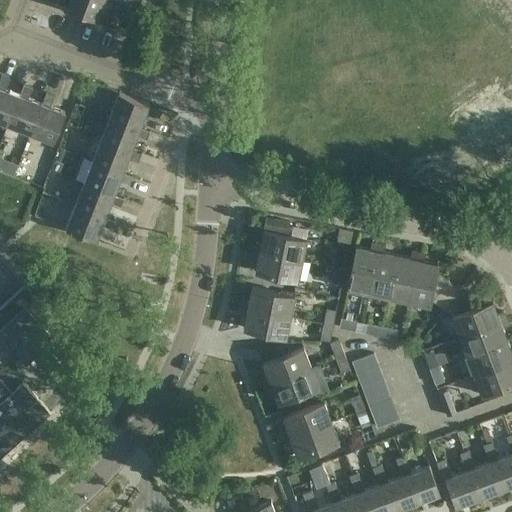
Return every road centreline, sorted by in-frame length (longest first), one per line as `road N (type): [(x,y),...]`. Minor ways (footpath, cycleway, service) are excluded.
road 1 (residential): [(57,511),(124,447),(183,343),(197,294),(209,181)]
road 2 (residential): [(503,245),(209,181)]
road 3 (residential): [(214,100),(34,37),(12,38)]
